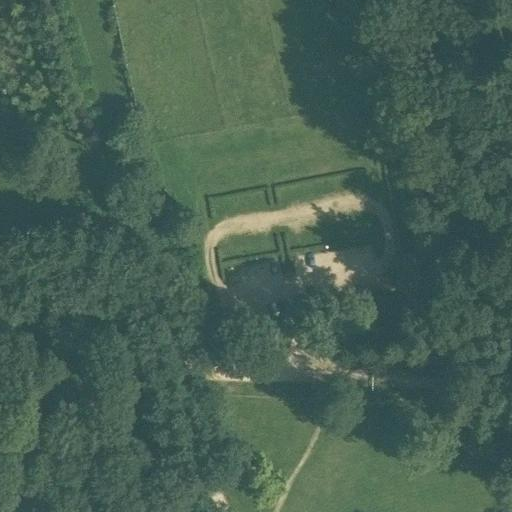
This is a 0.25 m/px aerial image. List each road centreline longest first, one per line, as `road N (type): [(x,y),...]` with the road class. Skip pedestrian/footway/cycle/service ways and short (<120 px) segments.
road 1 (track): [(445,388),(178,371),(153,304),(115,271),(60,259),(0,274)]
road 2 (track): [(293,285),(219,299),(207,235),(375,203),(387,267)]
road 3 (track): [(387,267),(293,285),(301,348),(295,377)]
road 4 (track): [(432,0),(419,86),(457,159)]
road 5 (track): [(178,371),(226,511)]
